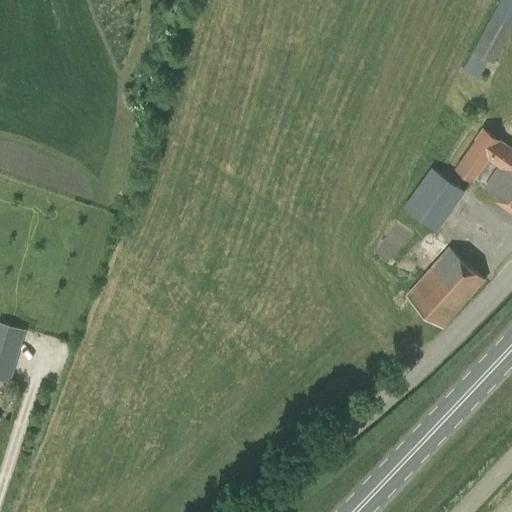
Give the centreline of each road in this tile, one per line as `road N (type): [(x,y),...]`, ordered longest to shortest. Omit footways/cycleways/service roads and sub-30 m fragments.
road 1 (unclassified): [(265,511),(511,283)]
road 2 (primary): [(355,511),(511,347)]
